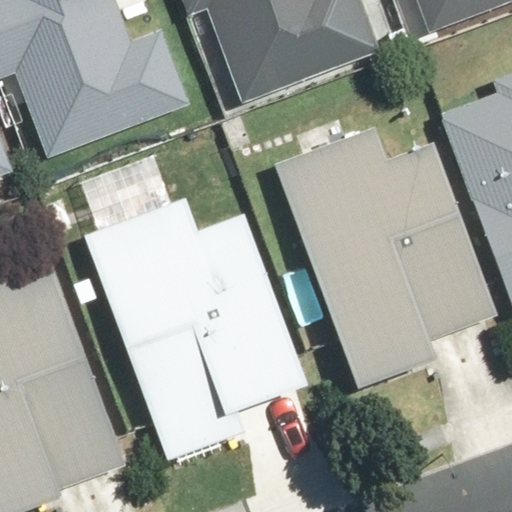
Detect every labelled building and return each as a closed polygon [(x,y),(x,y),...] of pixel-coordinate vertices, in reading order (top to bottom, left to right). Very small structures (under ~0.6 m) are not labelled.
[(0,0),(0,183),(28,172),(0,103),(0,88),(32,76),(65,157),(201,103),(173,31),(145,43),(127,0),(0,0)] [(207,0),(244,89),(380,35),(366,0),(207,0)] [(511,0),(433,0),(444,31),(511,7),(511,0)] [(511,84),(511,94),(456,113),(511,279),(511,76),(510,77),(511,84)] [(511,315),(511,313),(449,146),(405,162),(392,129),(285,169),(369,392),(452,361),(445,341),(511,315)] [(325,385),(265,215),(211,234),(198,198),(178,205),(166,170),(101,193),(113,228),(98,233),(177,457),(284,419),(278,402),(325,385)] [(2,278),(0,271),(0,511),(35,511),(78,498),(75,489),(136,468),(62,257),(2,278)]
